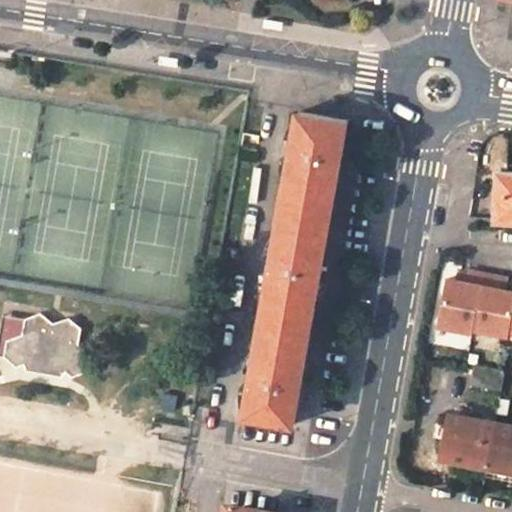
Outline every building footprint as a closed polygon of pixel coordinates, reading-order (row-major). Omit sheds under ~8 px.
[(348,120),(298,112),(247,413),(295,421),(348,120)] [(511,172),(503,172),(501,217),(511,217),(511,172)] [(478,326),(488,271),(473,268),(471,279),(453,276),(443,323),(477,329),(478,326)] [(511,287),(501,286),(504,274),(488,271),(478,326),(511,333),(511,287)] [(55,320),(43,310),(28,316),(16,313),(10,338),(6,355),(20,366),(35,359),(64,364),(74,376),(90,370),(93,353),(81,342),(83,325),(71,315),(55,320)] [(0,342),(0,353),(6,355),(16,313),(8,311),(0,342)] [(503,390),(507,367),(480,362),(475,384),(503,390)] [(446,456),(490,462),(498,422),(455,416),(446,456)] [(511,425),(498,422),(490,462),(511,466),(511,425)]
